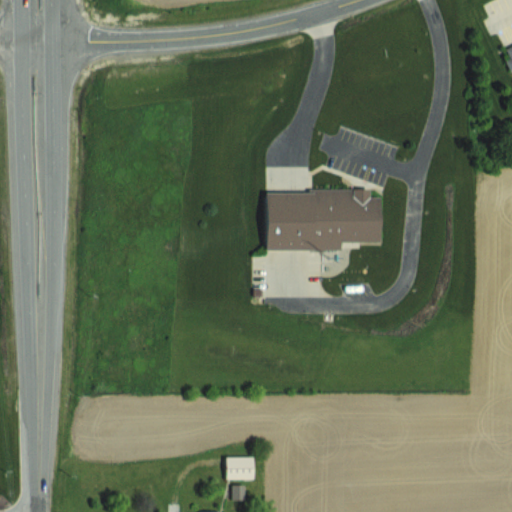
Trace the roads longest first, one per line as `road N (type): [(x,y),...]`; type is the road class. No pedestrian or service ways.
road 1 (tertiary): [(40,388),(56,176),(52,0)]
road 2 (tertiary): [(22,0),(24,177),(40,388)]
road 3 (tertiary): [(0,42),(243,30),(354,0)]
road 4 (tertiary): [(40,388),(40,511)]
